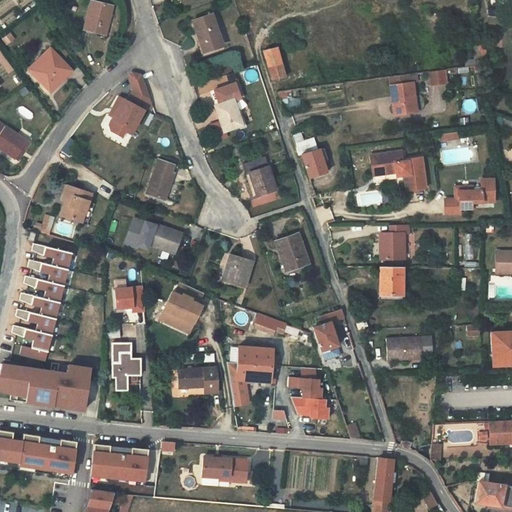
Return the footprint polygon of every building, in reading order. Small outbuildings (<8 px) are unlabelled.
[(84,28),(105,34),(108,23),(105,22),(110,6),(91,1),(84,28)] [(203,51),(222,45),(211,15),(193,21),(203,51)] [(276,47),(263,51),(273,79),(286,75),(276,47)] [(47,67),(37,77),(50,91),(71,70),(51,49),(39,60),(47,67)] [(47,67),(39,60),(29,69),(37,77),(47,67)] [(411,73),(415,73),(425,71),(424,64),(410,66),(411,73)] [(482,71),(481,64),(474,65),(475,72),(482,71)] [(447,82),(445,69),(429,71),(431,85),(447,82)] [(128,73),(134,89),(146,85),(141,73),(132,70),(128,73)] [(409,73),(405,74),(388,76),(392,100),(394,100),(394,103),(392,104),(394,115),(416,111),(412,82),(410,82),(409,73)] [(485,86),(483,74),(476,75),(478,87),(485,86)] [(214,90),(220,105),(233,100),(233,101),(240,98),(235,83),(214,90)] [(134,89),(128,101),(143,109),(144,108),(153,105),(148,93),(146,85),(134,89)] [(111,130),(120,134),(123,128),(125,124),(133,129),(143,109),(128,101),(119,96),(110,114),(114,116),(110,124),(111,130)] [(224,130),(241,124),(233,101),(233,100),(220,105),(216,106),(224,130)] [(0,148),(16,159),(27,141),(0,123),(0,148)] [(131,133),(133,129),(125,124),(123,128),(131,133)] [(301,133),(291,136),(293,144),(303,141),(301,133)] [(456,133),(440,135),(441,142),(457,140),(456,133)] [(303,141),(293,144),(296,153),(297,156),(301,154),(316,149),(313,138),(303,141)] [(19,160),(30,143),(27,141),(16,159),(19,160)] [(319,148),(316,149),(301,154),(309,178),(327,172),(323,161),(327,160),(324,148),(320,149),(319,148)] [(372,165),(373,175),(396,172),(404,173),(406,190),(425,187),(421,157),(408,159),(408,161),(402,162),(402,159),(401,151),(383,153),(383,156),(377,157),(378,165),(372,165)] [(256,196),(276,189),(265,156),(242,164),(253,195),(256,194),(256,196)] [(171,173),(174,165),(158,160),(152,177),(155,178),(150,194),(165,199),(173,173),(171,173)] [(155,178),(152,177),(147,193),(150,194),(155,178)] [(444,199),(445,214),(460,213),(460,208),(474,208),(474,202),(494,202),(493,179),(480,179),(481,190),(473,190),(473,186),(457,186),(457,195),(459,195),(459,199),(444,199)] [(71,203),(66,216),(86,223),(93,205),(88,203),(91,194),(66,186),(62,200),(65,201),(71,203)] [(71,203),(65,201),(61,214),(66,216),(71,203)] [(39,231),(48,234),(53,216),(44,213),(39,231)] [(137,228),(135,235),(134,238),(174,253),(181,233),(156,224),(153,231),(138,225),(137,228)] [(408,233),(408,224),(390,225),(390,232),(380,233),(380,259),(404,259),(403,233),(408,233)] [(286,269),(308,262),(298,233),(275,241),(286,269)] [(33,243),(31,250),(43,255),(44,253),(53,257),(51,264),(67,269),(71,252),(33,243)] [(511,250),(495,251),(495,272),(511,272),(511,250)] [(244,286),(252,261),(230,255),(222,280),(244,286)] [(29,259),(27,266),(39,271),(40,270),(49,273),(47,281),(63,285),(67,269),(51,264),(29,259)] [(402,266),(379,266),(379,294),(402,294),(402,266)] [(25,275),(23,282),(35,288),(36,286),(45,290),(43,297),(59,302),(63,285),(47,281),(25,275)] [(172,291),(162,312),(165,322),(181,329),(190,325),(200,304),(196,302),(202,291),(185,284),(181,282),(176,293),(172,291)] [(117,308),(133,307),(133,312),(145,311),(143,287),(116,288),(117,308)] [(21,292),(19,299),(31,304),(32,303),(41,306),(39,314),(55,318),(59,302),(43,297),(21,292)] [(17,308),(15,315),(27,321),(28,319),(37,323),(35,330),(51,333),(55,318),(39,314),(17,308)] [(330,322),(344,317),(341,309),(337,310),(333,312),(327,314),(330,322)] [(277,321),(259,314),(254,327),(273,334),(274,330),(277,321)] [(312,328),(315,336),(320,351),(337,344),(330,322),(327,314),(320,316),(323,324),(312,328)] [(285,324),(283,323),(277,321),(274,330),(282,333),(285,324)] [(13,324),(11,332),(23,337),(24,335),(33,339),(31,347),(47,352),(51,333),(35,330),(13,324)] [(479,324),(466,325),(467,335),(480,334),(479,324)] [(511,330),(490,332),(492,359),(505,359),(505,364),(511,364),(511,330)] [(421,354),(420,337),(386,338),(387,360),(421,358),(421,354)] [(430,337),(420,337),(421,354),(431,354),(430,337)] [(112,343),(112,376),(115,376),(115,390),(127,390),(127,375),(140,375),(140,358),(130,358),(130,343),(112,343)] [(31,347),(21,345),(19,353),(45,360),(47,352),(31,347)] [(271,365),(272,356),(272,347),(238,345),(237,363),(226,362),(229,380),(245,381),(262,382),(269,382),(275,383),(275,373),(276,365),(271,365)] [(1,363),(0,365),(0,389),(15,393),(26,395),(25,401),(43,403),(43,398),(54,400),(53,401),(62,402),(62,401),(69,402),(69,407),(84,409),(90,368),(74,365),(74,370),(67,369),(66,369),(66,373),(65,377),(14,370),(15,365),(1,363)] [(66,373),(15,365),(14,370),(65,377),(66,373)] [(216,367),(178,369),(179,388),(204,386),(204,392),(217,392),(216,367)] [(301,378),(287,377),(287,386),(303,387),(302,397),(320,398),(320,388),(317,387),(318,378),(314,378),(315,368),(301,368),(301,378)] [(245,381),(229,380),(233,401),(248,399),(245,381)] [(302,397),(294,397),(294,405),(297,406),(297,413),(310,414),(310,417),(328,418),(329,407),(325,407),(325,399),(320,398),(302,397)] [(511,419),(488,421),(489,429),(489,444),(511,442),(511,419)] [(350,439),(359,440),(354,425),(346,427),(350,439)] [(11,431),(0,429),(0,458),(18,461),(18,464),(34,466),(35,463),(55,466),(54,470),(71,473),(76,440),(60,438),(58,450),(53,450),(54,445),(37,443),(38,435),(23,433),(22,440),(11,439),(11,431)] [(173,450),(174,441),(162,440),(161,449),(173,450)] [(400,445),(409,448),(411,442),(405,440),(404,442),(401,441),(400,445)] [(110,445),(94,443),(91,475),(107,476),(107,474),(129,476),(128,478),(144,480),(148,448),(132,447),(130,459),(124,458),(124,454),(109,452),(110,445)] [(247,459),(203,456),(201,475),(219,477),(219,474),(228,475),(228,480),(245,481),(247,459)] [(389,500),(393,459),(377,457),(373,499),(389,500)] [(511,485),(476,481),(474,502),(511,507),(511,485)] [(429,489),(430,488),(427,482),(422,485),(425,491),(429,489)] [(108,490),(91,489),(89,506),(103,508),(107,508),(108,490)] [(437,503),(429,489),(425,491),(422,493),(431,506),(437,503)] [(126,511),(132,495),(125,494),(119,511),(126,511)] [(387,511),(388,511),(389,500),(373,499),(373,504),(371,511),(387,511)]
